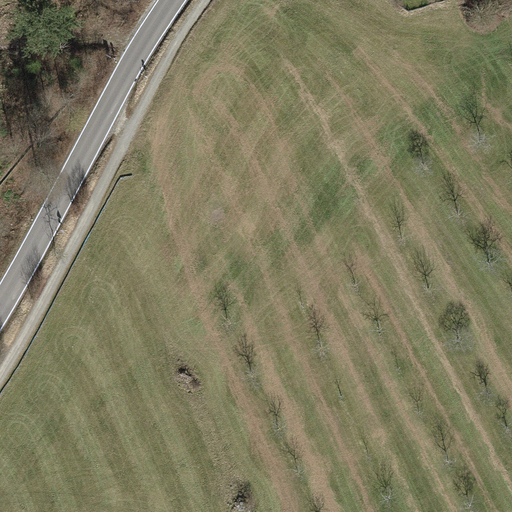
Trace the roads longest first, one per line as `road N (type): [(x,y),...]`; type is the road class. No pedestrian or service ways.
road 1 (tertiary): [(174,0),(0,309)]
road 2 (track): [(149,36),(0,42)]
